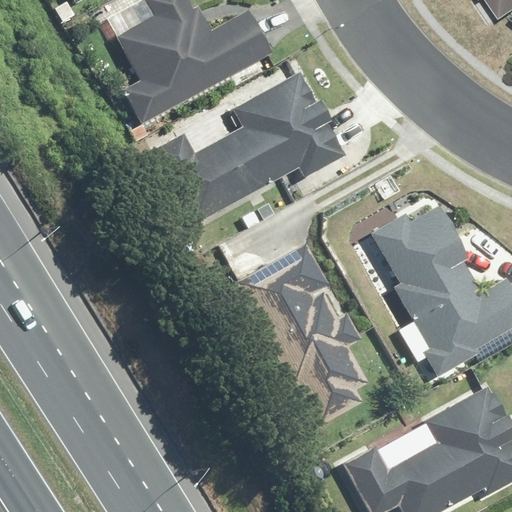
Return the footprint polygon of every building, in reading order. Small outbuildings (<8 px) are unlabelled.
[(65,0),(71,10),(89,0),(65,0)] [(138,134),(157,124),(158,123),(232,81),(231,80),(268,59),(246,19),(208,40),(185,0),(157,0),(142,9),(151,24),(115,45),(139,88),(119,99),(138,134)] [(511,0),(482,0),(497,21),(511,11),(511,0)] [(183,143),(148,161),(188,237),(330,164),(291,88),(224,122),(234,142),(193,163),(183,143)] [(402,213),(354,243),(424,355),(417,359),(431,381),(511,330),(511,296),(504,283),(481,297),(450,248),(456,245),(432,208),(408,223),(402,213)] [(300,269),(239,303),(292,399),(297,396),(318,434),(362,410),(353,394),(365,388),(318,302),(310,307),(306,299),(315,294),(300,269)] [(452,511),(477,498),(481,504),(511,486),(511,441),(487,397),(416,437),(428,459),(388,481),(372,453),(335,474),(356,511),(452,511)]
